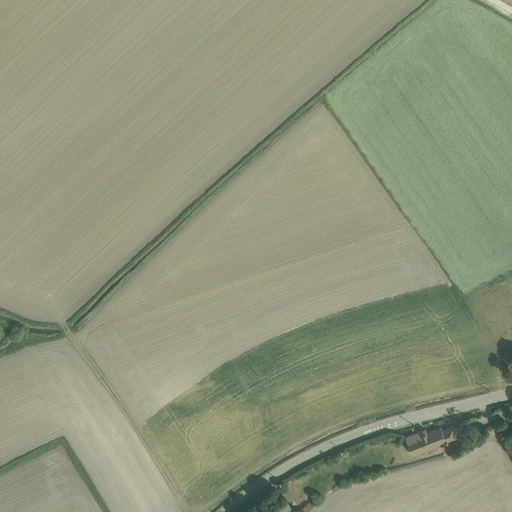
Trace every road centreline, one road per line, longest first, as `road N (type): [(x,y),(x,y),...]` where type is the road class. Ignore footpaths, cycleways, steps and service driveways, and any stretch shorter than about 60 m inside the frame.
road 1 (tertiary): [(511,396),(359,435),(267,482),(231,511)]
road 2 (track): [(189,511),(59,321)]
